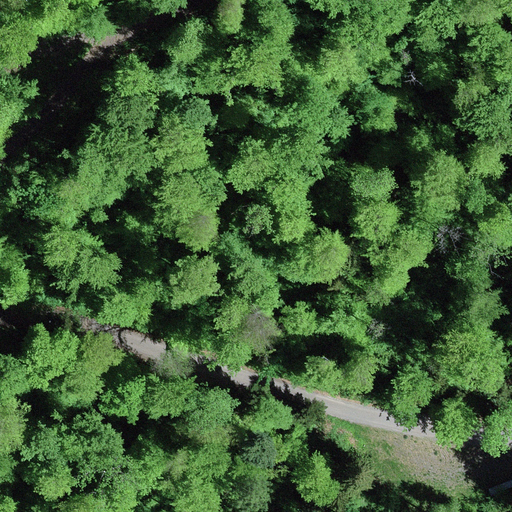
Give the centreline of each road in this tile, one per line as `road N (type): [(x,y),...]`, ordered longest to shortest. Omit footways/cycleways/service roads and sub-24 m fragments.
road 1 (track): [(511,436),(394,422),(71,321),(0,319)]
road 2 (track): [(0,160),(121,32),(192,0)]
road 3 (track): [(121,32),(105,29),(0,61)]
